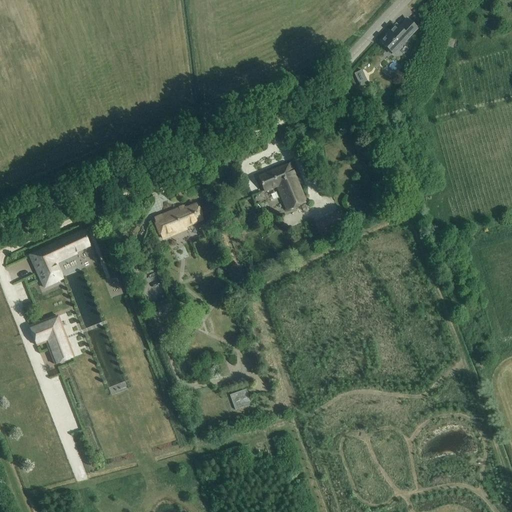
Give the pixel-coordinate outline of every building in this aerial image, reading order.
[(396,25),(380,42),(393,54),(417,28),(407,19),(399,28),(396,25)] [(258,177),(262,186),(264,191),(276,186),(287,211),(307,203),(294,173),(290,164),(258,177)] [(155,220),(158,229),(162,238),(186,227),(185,225),(202,218),(196,205),(185,210),(184,207),(155,220)] [(315,223),(320,237),(347,226),(341,212),(315,223)] [(29,255),(33,264),(45,289),(55,285),(51,278),(64,273),(59,261),(76,253),(75,251),(90,245),(87,239),(83,230),(29,255)] [(156,305),(159,314),(172,309),(169,300),(156,305)] [(58,315),(29,326),(37,346),(46,343),(54,365),(75,357),(58,315)] [(246,389),(230,396),(236,409),(251,402),(246,389)]
